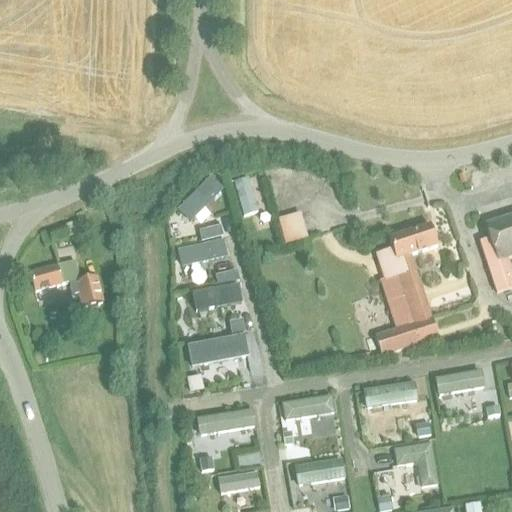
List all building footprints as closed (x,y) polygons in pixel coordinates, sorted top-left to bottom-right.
[(511,217),(482,227),(486,240),(477,244),(494,295),(511,289),(511,284),(504,260),(511,257),(511,217)] [(41,248),(78,235),(74,224),(37,237),(41,248)] [(411,327),(372,339),(378,358),(435,340),(429,321),(428,321),(422,301),(421,302),(407,258),(433,249),(426,227),(386,241),(389,251),(374,256),(383,283),(396,279),(405,307),(404,307),(411,327)] [(71,298),(76,297),(73,283),(80,282),(75,263),(27,276),(32,294),(68,284),(71,298)] [(80,282),(73,283),(76,297),(80,311),(100,307),(94,279),(80,282)] [(497,410),(485,413),(487,422),(499,419),(497,410)] [(290,436),(281,437),(283,450),(292,448),(290,436)] [(430,447),(393,453),(396,470),(416,467),(420,491),(437,488),(430,447)] [(391,511),(389,499),(375,501),(377,511),(391,511)]
